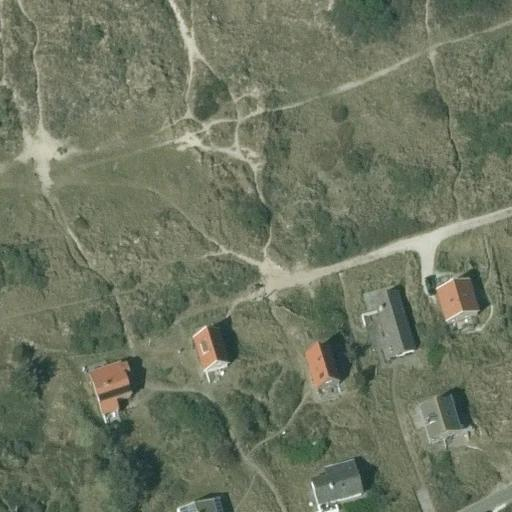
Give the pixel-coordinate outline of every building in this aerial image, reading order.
[(476,319),(467,287),(437,296),(446,328),(476,319)] [(413,354),(396,299),(375,305),(388,349),(383,350),(386,362),(413,354)] [(216,337),(195,344),(205,376),(226,370),(216,337)] [(327,352),(305,359),(316,394),(338,387),(327,352)] [(120,371),(119,368),(89,378),(103,420),(117,416),(114,406),(130,400),(124,383),(130,381),(126,369),(120,371)] [(459,438),(450,405),(420,414),(429,446),(459,438)] [(335,511),(334,506),(361,498),(352,467),(324,475),(326,482),(311,487),(318,511),(335,511)] [(221,511),(219,503),(186,511),(221,511)]
